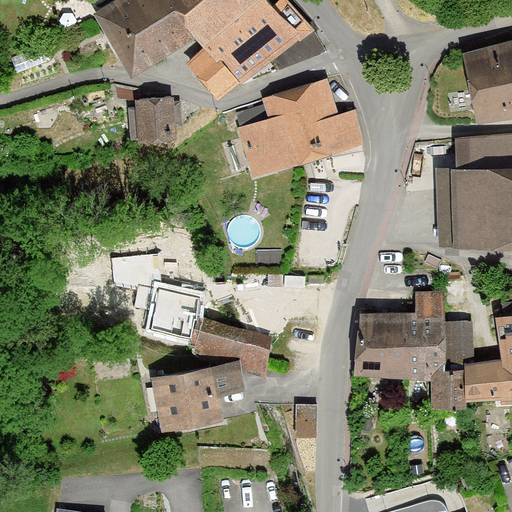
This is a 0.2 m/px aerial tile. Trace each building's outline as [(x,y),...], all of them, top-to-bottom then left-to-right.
[(211,10),(201,0),(133,0),(106,19),(151,80),(213,38),(211,10)] [(313,45),(288,0),(223,0),(211,10),(213,38),(215,50),(196,65),(225,98),(313,45)] [(201,0),(211,10),(223,0),(201,0)] [(511,35),(463,48),(477,119),(511,113),(511,35)] [(240,128),(255,180),(368,147),(352,94),(341,98),(334,76),(237,108),(244,126),(240,128)] [(187,94),(144,97),(147,139),(190,136),(187,94)] [(511,161),(450,162),(451,240),(511,239),(511,161)] [(464,364),(445,364),(445,309),(363,312),(364,370),(430,374),(431,404),(464,404),(464,364)] [(465,360),(466,397),(501,394),(501,400),(511,399),(511,310),(496,312),(502,356),(465,360)] [(235,360),(221,365),(164,375),(174,431),(236,420),(232,392),(257,383),(251,365),(267,370),(279,335),(212,312),(200,348),(235,360)]
